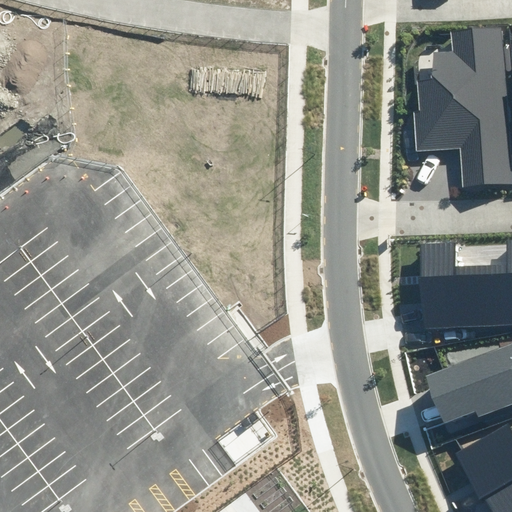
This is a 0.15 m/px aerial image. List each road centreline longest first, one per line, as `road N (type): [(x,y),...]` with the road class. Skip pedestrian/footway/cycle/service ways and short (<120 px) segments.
road 1 (residential): [(401,511),(353,359),(342,217)]
road 2 (residential): [(123,0),(293,22),(347,12)]
road 3 (residential): [(342,217),(347,12)]
road 4 (residential): [(342,217),(511,210)]
road 5 (residential): [(511,4),(347,12)]
